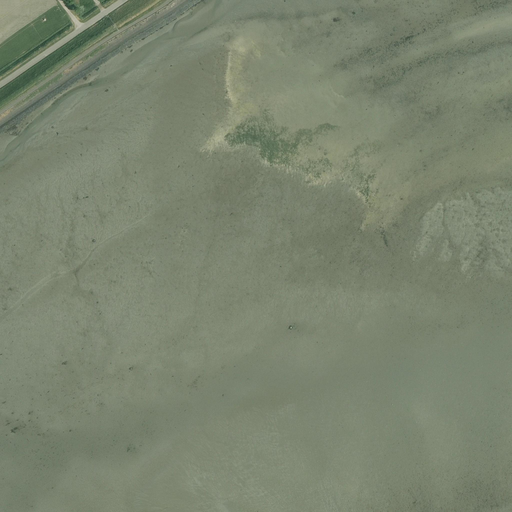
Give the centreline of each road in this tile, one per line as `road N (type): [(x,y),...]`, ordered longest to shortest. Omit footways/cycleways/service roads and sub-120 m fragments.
road 1 (unclassified): [(0,116),(173,0)]
road 2 (unclassified): [(0,84),(119,0)]
